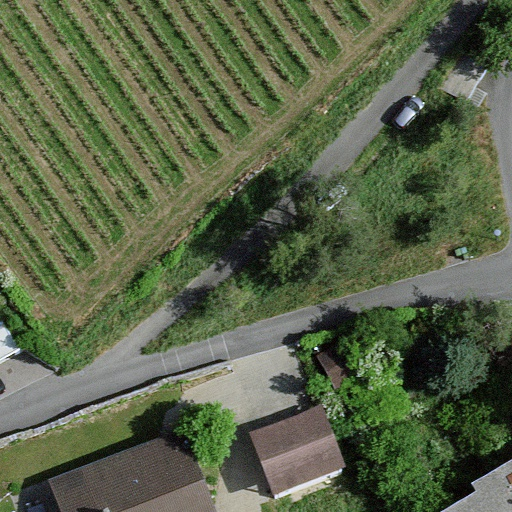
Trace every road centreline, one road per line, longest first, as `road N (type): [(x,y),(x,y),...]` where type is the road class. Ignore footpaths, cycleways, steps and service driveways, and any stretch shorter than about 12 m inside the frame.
road 1 (residential): [(95,394),(261,241),(484,0)]
road 2 (residential): [(511,286),(413,297),(95,394)]
